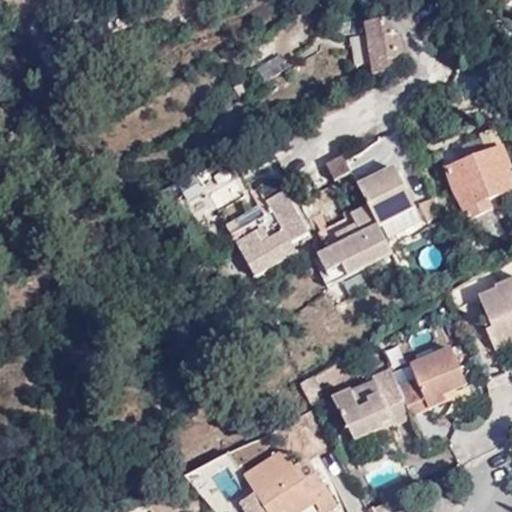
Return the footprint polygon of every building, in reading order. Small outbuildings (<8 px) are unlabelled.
[(511,0),(487,0),(491,11),(511,4),(511,0)] [(399,36),(387,25),(369,28),(379,79),(399,75),(397,66),(405,63),(399,36)] [(367,71),(366,41),(353,42),(354,71),(367,71)] [(511,195),(511,178),(492,129),(471,138),(479,156),(447,170),(467,222),(487,214),(485,205),(511,195)] [(355,175),(348,159),(332,167),(340,181),(355,175)] [(344,250),(333,256),(347,281),(395,255),(383,230),(419,212),(401,172),(363,192),(369,208),(356,216),(360,227),(341,238),(344,250)] [(216,204),(238,196),(234,184),(212,192),(216,204)] [(270,203),(291,193),(287,184),(265,196),(270,203)] [(295,246),(314,237),(291,193),(270,203),(268,205),(275,217),(234,238),(258,281),(301,257),(295,246)] [(228,226),(234,238),(275,217),(268,205),(228,226)] [(198,220),(203,238),(225,232),(220,215),(198,220)] [(319,248),(314,237),(295,246),(301,257),(319,248)] [(347,281),(333,256),(323,260),(338,287),(347,281)] [(499,355),(511,348),(511,282),(494,290),(497,295),(481,301),(494,332),(489,335),(499,355)] [(447,346),(395,368),(417,417),(441,406),(436,392),(455,387),(459,398),(470,393),(447,346)] [(417,417),(395,368),(376,376),(377,385),(340,401),(356,435),(374,429),(377,435),(417,417)] [(441,406),(459,398),(455,387),(436,392),(441,406)] [(238,511),(241,510),(233,499),(249,488),(227,455),(189,480),(211,511),(238,511)] [(321,511),(339,511),(341,511),(313,467),(299,476),(287,459),(247,483),(265,511),(315,511),(320,510),(321,511)]
